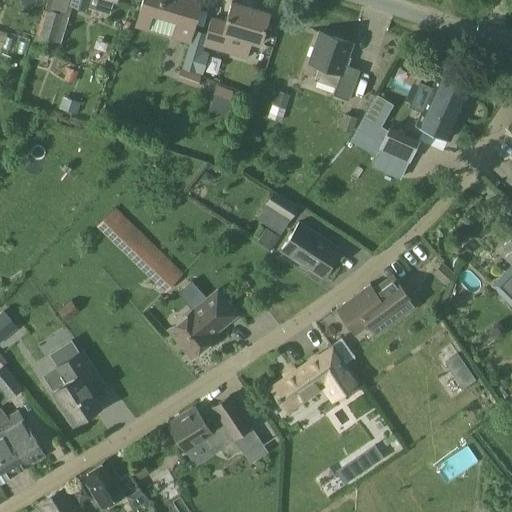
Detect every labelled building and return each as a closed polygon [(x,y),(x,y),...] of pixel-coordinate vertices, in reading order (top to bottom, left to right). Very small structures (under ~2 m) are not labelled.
[(47,0),(44,9),(69,16),(72,6),(86,10),(88,0),(113,0),(116,1),(115,0),(47,0)] [(189,40),(198,10),(187,6),(188,0),(142,0),(135,24),(172,35),(189,40)] [(259,43),(269,11),(232,0),(225,22),(210,17),(203,44),(246,57),(252,41),(259,43)] [(69,16),(44,9),(43,9),(32,48),(51,54),(55,41),(61,43),(69,16)] [(360,69),(345,64),(352,42),(320,31),(309,61),(320,64),(315,78),(335,86),(333,93),(349,99),(360,69)] [(195,70),(202,47),(190,43),(183,66),(195,70)] [(449,138),(472,88),(439,73),(416,123),(449,138)] [(227,116),(236,90),(217,83),(208,109),(227,116)] [(410,161),(420,139),(389,124),(379,147),(410,161)] [(273,188),(269,194),(294,209),(297,203),(273,188)] [(270,248),(294,211),(268,195),(254,216),(267,224),(257,239),(270,248)] [(165,292),(184,272),(115,205),(96,224),(165,292)] [(322,275),(340,248),(299,222),(282,249),(322,275)] [(511,235),(504,244),(511,252),(505,257),(511,263),(511,266),(503,276),(511,285),(511,235)] [(389,289),(383,281),(374,288),(372,285),(370,283),(337,308),(356,333),(367,325),(375,336),(386,328),(417,305),(399,281),(398,282),(389,289)] [(213,332),(237,313),(217,288),(168,327),(191,356),(216,336),(213,332)] [(0,339),(16,326),(4,311),(0,313),(0,339)] [(43,352),(59,346),(56,335),(39,341),(43,352)] [(287,410),(333,377),(342,390),(358,380),(334,345),(320,354),(319,353),(271,387),(287,410)] [(93,392),(105,385),(82,349),(55,367),(64,382),(52,390),(73,422),(100,404),(93,392)] [(475,379),(458,353),(446,362),(463,387),(475,379)] [(0,384),(10,397),(23,386),(5,364),(0,368),(0,384)] [(167,423),(186,451),(204,439),(212,452),(233,439),(233,440),(234,439),(252,427),(230,394),(211,407),(222,424),(212,431),(194,405),(167,423)] [(0,408),(0,420),(5,429),(27,464),(45,452),(19,410),(9,416),(2,407),(0,408)] [(241,449),(259,438),(252,427),(234,439),(241,449)] [(5,429),(0,431),(0,480),(27,464),(5,429)] [(383,457),(375,445),(337,471),(345,484),(383,457)] [(125,492),(130,499),(143,491),(130,471),(118,479),(105,459),(83,473),(104,505),(125,492)] [(43,511),(81,511),(65,485),(38,503),(43,511)]
